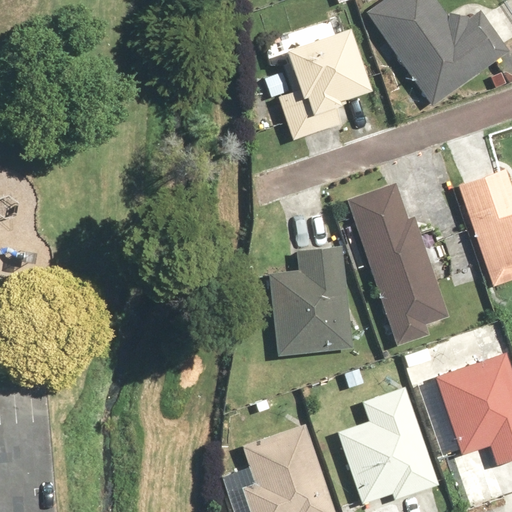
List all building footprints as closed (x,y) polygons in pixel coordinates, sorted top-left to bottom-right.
[(431,0),(376,0),(358,14),(427,106),(501,50),(475,15),(455,30),(431,0)] [(358,94),(336,26),(275,46),(293,102),(270,110),(283,148),(332,132),(324,106),(358,94)] [(511,211),(498,171),(452,186),(485,286),(511,277),(511,211)] [(387,188),(343,202),(391,349),(421,340),(417,327),(439,319),(408,224),(400,227),(387,188)] [(346,351),(334,242),(289,247),(292,274),(267,277),(276,359),(346,351)] [(398,354),(404,371),(436,361),(430,344),(398,354)] [(511,456),(511,384),(500,350),(427,375),(455,456),(483,446),(490,464),(511,456)] [(362,366),(336,375),(342,392),(368,383),(362,366)] [(433,488),(399,389),(354,405),(362,426),(331,436),(355,507),(386,496),(389,503),(433,488)] [(330,511),(297,422),(237,444),(253,486),(235,493),(242,511),(330,511)]
